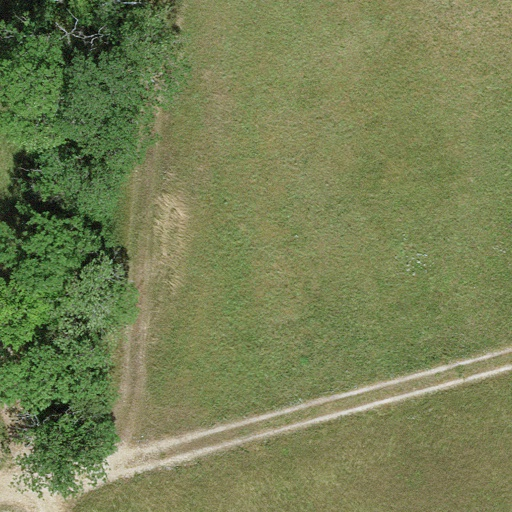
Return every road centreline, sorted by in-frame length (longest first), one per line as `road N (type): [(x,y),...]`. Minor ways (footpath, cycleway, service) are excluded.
road 1 (track): [(0,483),(37,483),(511,355)]
road 2 (track): [(45,511),(0,335)]
